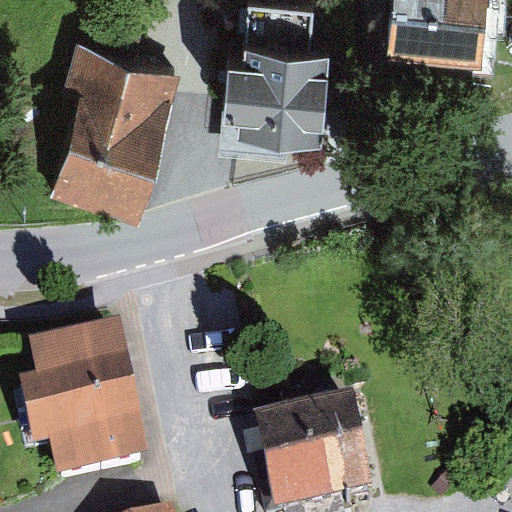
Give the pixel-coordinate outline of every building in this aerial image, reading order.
[(313,0),(247,0),(245,35),(225,34),(221,101),(236,101),(233,141),(309,145),(311,101),(325,102),(329,31),(311,30),(313,0)] [(487,0),(384,0),(383,31),(486,36),(487,0)] [(174,73),(78,45),(66,86),(78,90),(50,187),(133,212),(174,73)] [(146,466),(120,335),(35,352),(61,482),(146,466)] [(350,408),(265,422),(279,511),(323,511),(366,505),(350,408)]
